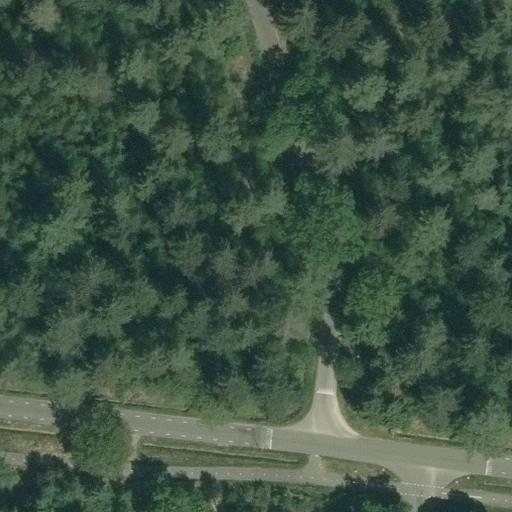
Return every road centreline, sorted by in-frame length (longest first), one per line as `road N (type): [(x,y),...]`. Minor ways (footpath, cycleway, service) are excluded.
road 1 (unclassified): [(322,445),(329,268),(254,0)]
road 2 (tertiary): [(322,445),(0,408)]
